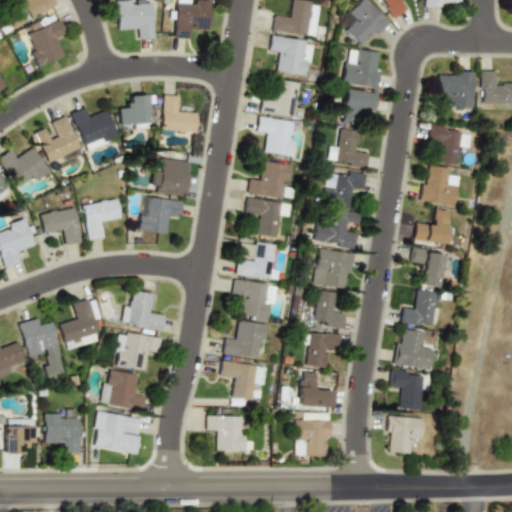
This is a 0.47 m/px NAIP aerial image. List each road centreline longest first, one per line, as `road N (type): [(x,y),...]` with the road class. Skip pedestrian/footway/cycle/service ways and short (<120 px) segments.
road 1 (residential): [(354,485),(358,391),(411,54),(432,41),(511,41)]
road 2 (residential): [(241,0),(169,428),(166,487)]
road 3 (tertiary): [(354,485),(0,486)]
road 4 (residential): [(230,73),(103,69),(0,118)]
road 5 (residential): [(200,271),(97,266),(0,298)]
road 6 (tertiary): [(511,480),(354,485)]
